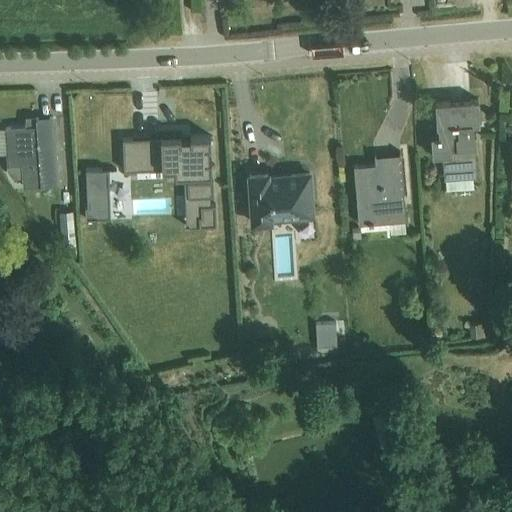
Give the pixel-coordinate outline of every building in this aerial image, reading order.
[(439,133),(431,133),(433,153),(443,152),(444,176),(477,174),(476,130),(474,130),(473,122),(480,121),(478,97),(435,100),(439,133)] [(6,126),(8,152),(9,171),(13,176),(22,176),(23,185),(58,183),(53,116),(25,118),(26,125),(6,126)] [(133,135),(123,136),(124,167),(165,166),(165,173),(184,172),(186,223),(216,222),(215,202),(211,202),(210,193),(214,193),(213,178),(210,178),(210,171),(212,171),(212,156),(209,156),(208,144),(211,144),(210,132),(190,133),(190,135),(134,137),(133,135)] [(375,161),(354,162),(359,221),(406,217),(401,151),(375,153),(375,161)] [(110,166),(86,167),(87,203),(86,203),(86,217),(111,215),(110,166)] [(268,171),(249,172),(253,223),(274,221),(274,218),(312,215),(310,171),(268,175),(268,171)] [(73,209),(59,211),(63,253),(76,252),(73,209)] [(335,319),(316,321),(317,344),(337,343),(335,319)] [(484,320),(469,321),(470,335),(485,334),(484,320)] [(351,386),(329,392),(334,414),(357,408),(351,386)]
